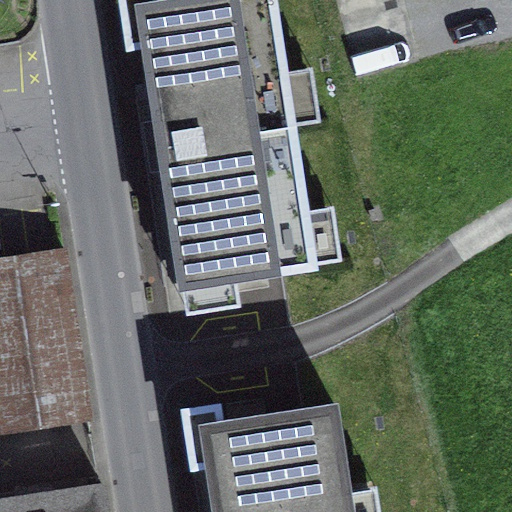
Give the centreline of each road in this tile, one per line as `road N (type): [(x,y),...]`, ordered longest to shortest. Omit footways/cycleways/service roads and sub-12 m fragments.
road 1 (unclassified): [(146,511),(87,132)]
road 2 (residential): [(67,0),(87,132)]
